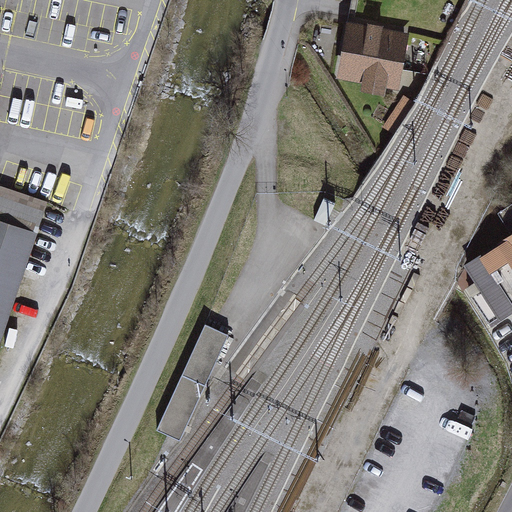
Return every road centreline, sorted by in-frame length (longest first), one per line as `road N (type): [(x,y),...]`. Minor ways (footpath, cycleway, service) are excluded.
road 1 (residential): [(85,511),(257,117),(284,0)]
road 2 (residential): [(0,427),(118,125),(154,0)]
